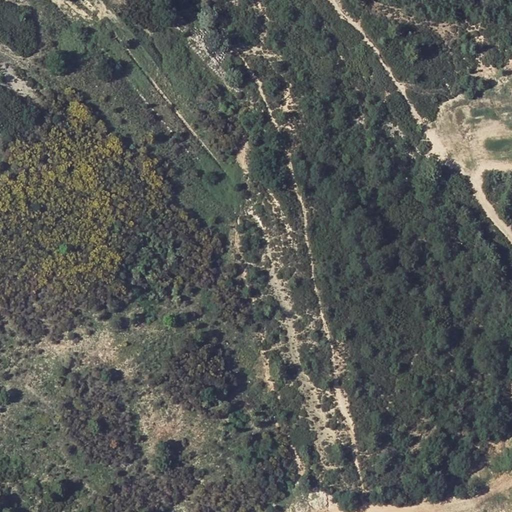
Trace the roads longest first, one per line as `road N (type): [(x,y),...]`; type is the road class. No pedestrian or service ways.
road 1 (track): [(209,0),(265,98),(288,161),(365,511)]
road 2 (track): [(511,235),(331,0)]
road 3 (track): [(393,511),(466,498),(511,479)]
